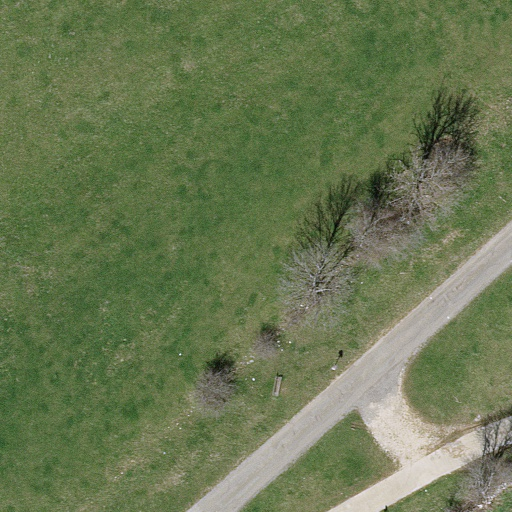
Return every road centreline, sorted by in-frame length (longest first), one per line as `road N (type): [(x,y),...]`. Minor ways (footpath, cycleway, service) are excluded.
road 1 (residential): [(216,511),(511,245)]
road 2 (track): [(361,511),(511,427)]
road 3 (track): [(381,363),(398,427),(453,460)]
